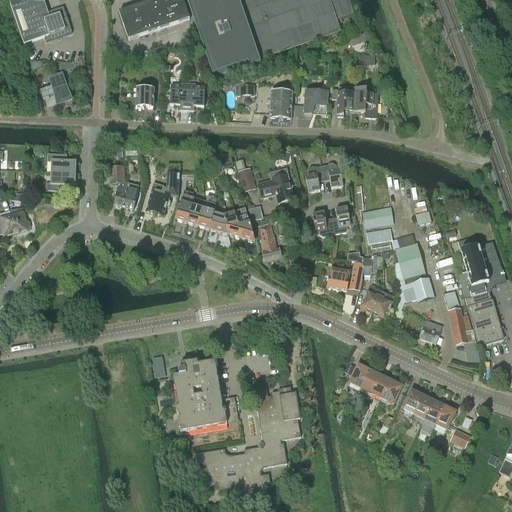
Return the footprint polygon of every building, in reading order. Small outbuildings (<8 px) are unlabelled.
[(158,0),(149,3),(159,31),(189,21),(182,0),(158,0)] [(185,0),(213,76),(247,64),(247,66),(248,69),(260,65),(259,63),(258,61),(340,32),(338,25),(341,24),(340,21),(354,16),(348,0),(185,0)] [(46,43),(72,34),(63,8),(48,14),(44,3),(9,2),(24,46),(44,38),(46,43)] [(118,14),(128,42),(159,31),(149,3),(133,9),(118,14)] [(361,35),(349,39),(352,47),(364,43),(361,35)] [(359,68),(375,68),(375,59),(359,59),(359,68)] [(70,100),(62,76),(49,81),(51,88),(39,92),(43,103),(55,99),(57,105),(70,100),(71,101),(72,101),(70,100)] [(243,84),(236,86),(236,98),(254,97),(254,88),(253,88),(253,82),(243,84)] [(179,111),(186,112),(188,85),(180,85),(180,88),(170,87),(169,107),(179,108),(179,111)] [(195,86),(188,85),(186,112),(194,112),(194,109),(204,109),(205,89),(195,88),(195,86)] [(291,119),(292,107),(292,95),(292,88),(282,87),(282,94),(270,94),(269,121),(291,122),(291,119)] [(354,114),(355,95),(355,90),(338,89),(338,92),(332,92),(332,102),(337,102),(336,119),(343,119),(343,113),(354,114)] [(377,121),(378,96),(373,96),(366,90),(355,90),(355,95),(354,114),(364,114),(364,120),(377,121)] [(135,109),(136,109),(138,110),(141,111),(143,109),(153,110),(154,91),(136,91),(135,109)] [(326,118),(328,93),(319,93),(305,92),(304,108),(303,120),(310,120),(311,120),(312,117),(326,118)] [(269,115),(253,115),(253,125),(269,126),(269,115)] [(229,155),(221,157),(225,170),(232,168),(229,155)] [(51,163),(51,174),(75,175),(75,171),(75,170),(75,167),(75,163),(64,163),(64,157),(47,156),(47,163),(51,163)] [(245,170),(243,162),(235,164),(237,172),(245,170)] [(214,166),(216,174),(223,173),(221,164),(214,166)] [(327,167),(321,168),(323,180),(329,179),(331,190),(343,188),(339,170),(336,170),(336,167),(332,165),(328,165),(327,167)] [(123,176),(123,167),(108,169),(108,173),(108,177),(123,176)] [(308,195),(320,193),(317,181),(323,180),(321,168),(315,169),(313,168),(309,169),(307,172),(307,176),(304,176),(308,195)] [(238,174),(243,194),(255,191),(250,171),(238,174)] [(119,185),(118,187),(125,189),(126,184),(124,184),(123,176),(108,177),(108,173),(103,173),(104,186),(119,185)] [(75,175),(51,174),(50,185),(46,185),(46,192),(62,193),(63,187),(74,187),(74,184),(74,182),(74,180),(75,178),(75,175)] [(178,199),(179,176),(166,175),(166,188),(163,187),(155,215),(164,217),(166,209),(169,208),(170,204),(169,201),(170,197),(178,199)] [(287,177),(271,181),(272,183),(258,186),(262,200),(275,196),(278,205),(293,201),(290,190),(292,188),(289,187),(287,177)] [(126,184),(125,189),(129,190),(138,192),(140,187),(126,183),(126,184)] [(155,215),(163,187),(153,184),(145,212),(155,215)] [(125,189),(118,187),(113,207),(123,210),(129,190),(125,189)] [(138,192),(129,190),(123,210),(133,212),(138,192)] [(193,200),(194,200),(193,195),(184,192),(182,197),(175,220),(176,221),(177,222),(180,223),(182,223),(186,224),(193,200)] [(203,203),(194,200),(193,200),(186,224),(187,224),(188,226),(191,227),(193,226),(196,227),(203,203)] [(215,206),(203,203),(196,227),(198,227),(199,229),(202,230),(204,229),(208,230),(213,214),(215,206)] [(260,208),(248,211),(251,223),(263,220),(260,208)] [(337,223),(331,224),(334,235),(340,234),(341,235),(345,235),(348,231),(347,228),(350,227),(347,209),(335,211),(337,223)] [(364,231),(393,226),(390,210),(362,215),(364,231)] [(16,234),(10,213),(0,215),(0,225),(3,238),(5,237),(7,238),(9,237),(11,236),(16,234)] [(327,237),(334,235),(331,224),(326,225),(323,213),(312,215),(315,234),(318,233),(319,237),(322,239),(326,238),(327,237)] [(417,227),(431,224),(428,213),(415,216),(417,227)] [(221,217),(213,214),(208,230),(210,231),(210,232),(213,233),(215,232),(221,234),(222,235),(225,236),(227,236),(228,236),(221,217)] [(222,217),(221,217),(228,236),(232,237),(233,238),(239,240),(240,239),(234,221),(232,214),(222,217)] [(25,223),(23,215),(11,218),(16,234),(28,231),(27,230),(30,229),(28,223),(25,223)] [(246,217),(234,221),(240,239),(245,241),(246,242),(252,244),(254,243),(246,217)] [(276,251),(268,221),(258,223),(258,222),(251,224),(256,241),(260,240),(264,254),(262,255),(263,262),(279,258),(278,251),(276,251)] [(444,231),(448,243),(457,241),(453,229),(444,231)] [(368,247),(392,243),(390,231),(366,235),(368,247)] [(418,305),(434,300),(428,280),(426,281),(417,246),(415,247),(412,236),(396,241),(397,242),(399,251),(394,253),(393,253),(399,305),(406,305),(417,302),(418,305)] [(505,280),(492,245),(472,250),(472,249),(466,241),(454,245),(457,255),(460,254),(466,274),(458,276),(465,301),(488,294),(489,294),(494,286),(493,284),(505,280)] [(348,255),(347,261),(362,264),(362,261),(362,258),(359,258),(358,254),(348,255)] [(376,258),(376,256),(371,257),(371,259),(371,262),(362,261),(362,266),(362,277),(370,277),(371,271),(382,271),(382,258),(376,258)] [(322,260),(310,259),(310,272),(322,273),(322,260)] [(288,281),(290,287),(292,290),(298,288),(294,278),(301,277),(300,271),(301,271),(299,264),(294,265),(295,272),(291,273),(293,279),(288,281)] [(354,264),(349,292),(360,293),(361,286),(362,277),(362,266),(354,264)] [(346,293),(349,275),(348,274),(348,273),(335,270),(335,272),(330,271),(327,290),(336,291),(336,293),(340,293),(341,292),(346,293)] [(372,314),(373,314),(380,298),(373,295),(374,293),(369,290),(361,309),(365,311),(366,313),(370,315),(372,314)] [(464,346),(468,364),(479,362),(472,332),(470,332),(467,319),(461,321),(454,293),(443,296),(448,313),(456,347),(464,346)] [(503,339),(492,302),(491,302),(490,302),(488,294),(465,301),(478,347),(480,347),(502,341),(503,339)] [(380,298),(373,314),(373,315),(374,317),(378,319),(380,318),(384,320),(393,301),(388,299),(387,301),(380,298)] [(419,340),(436,347),(442,329),(425,323),(419,340)] [(163,356),(152,358),(156,379),(167,377),(163,356)] [(221,401),(214,363),(198,366),(197,362),(190,364),(180,365),(180,370),(178,371),(179,377),(173,378),(178,408),(175,408),(176,413),(177,413),(180,433),(181,433),(182,439),(232,431),(232,432),(239,431),(238,422),(234,399),(221,401)] [(357,369),(347,364),(344,371),(353,376),(352,379),(350,379),(349,383),(349,384),(349,385),(360,391),(369,372),(358,367),(357,369)] [(371,372),(370,373),(369,372),(360,391),(371,396),(380,378),(375,375),(375,374),(371,372)] [(382,401),(391,383),(389,382),(389,381),(386,379),(384,380),(380,378),(371,396),(382,401)] [(402,388),(391,383),(382,401),(393,406),(394,405),(395,405),(397,402),(396,400),(402,388)] [(266,389),(253,391),(262,445),(259,449),(243,452),(244,456),(229,459),(224,456),(223,451),(195,456),(197,464),(201,464),(205,467),(206,470),(198,472),(199,480),(203,479),(208,483),(209,487),(220,485),(221,489),(233,487),(234,494),(238,494),(243,497),(243,501),(252,500),(251,496),(263,494),(262,490),(266,485),(270,484),(268,476),(260,477),(260,474),(263,469),(287,465),(283,445),(281,445),(280,442),(300,439),(297,421),(299,420),(295,394),(291,395),(290,389),(278,391),(278,393),(272,394),(270,396),(271,398),(267,399),(266,389)] [(402,411),(413,416),(423,398),(418,396),(418,394),(415,393),(413,393),(411,392),(402,411)] [(424,398),(423,398),(413,416),(425,422),(433,403),(429,401),(428,399),(425,398),(424,398)] [(437,405),(433,403),(425,422),(435,427),(444,408),(443,407),(442,406),(439,404),(437,405)] [(448,410),(444,408),(435,427),(446,432),(454,415),(453,413),(453,411),(450,410),(448,410)] [(382,428),(384,429),(388,430),(393,421),(387,418),(382,428)] [(469,429),(472,420),(466,418),(463,427),(469,429)] [(464,450),(470,438),(456,430),(449,443),(464,450)] [(511,443),(497,475),(509,481),(511,473),(511,443)] [(491,457),(488,464),(495,468),(497,465),(494,463),(496,460),(491,457)]
